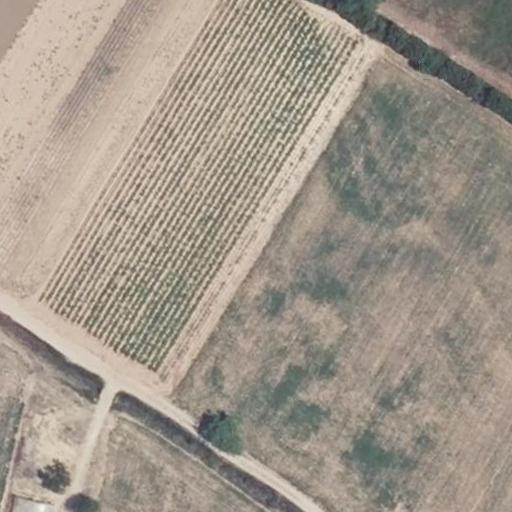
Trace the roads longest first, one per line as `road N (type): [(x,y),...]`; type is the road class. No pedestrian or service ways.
road 1 (track): [(361,0),(511,93)]
road 2 (track): [(119,376),(77,462),(65,511)]
